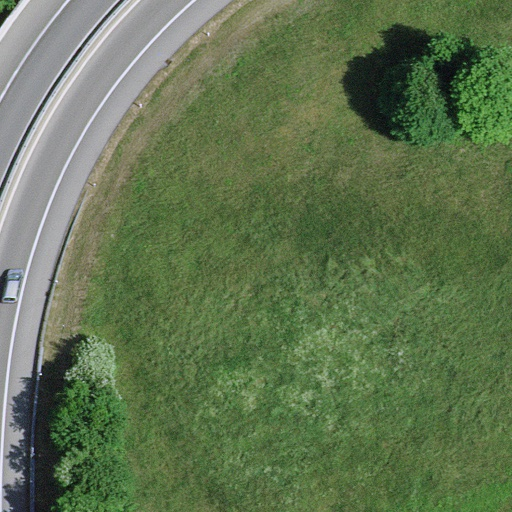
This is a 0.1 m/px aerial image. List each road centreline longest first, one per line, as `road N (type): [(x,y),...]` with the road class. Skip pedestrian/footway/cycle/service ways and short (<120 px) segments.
road 1 (motorway): [(0,303),(30,204),(64,130),(113,57),(167,0)]
road 2 (motorway): [(95,0),(41,67),(0,139)]
